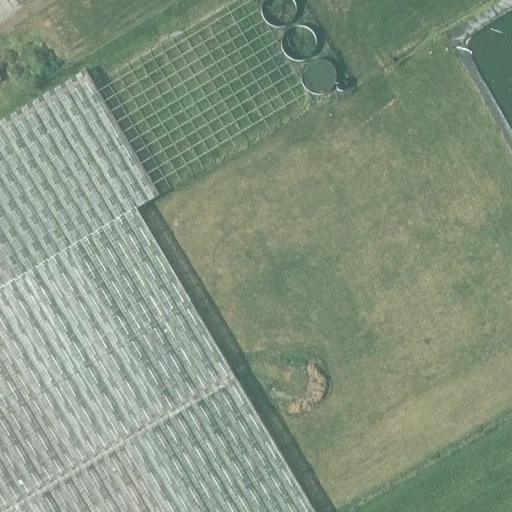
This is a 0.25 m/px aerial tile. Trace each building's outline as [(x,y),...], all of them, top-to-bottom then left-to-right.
[(0,511),(312,511),(134,212),(311,106),(249,0),(228,0),(90,84),(84,74),(0,123),(0,511)] [(4,0),(0,0),(0,10),(8,6),(4,0)] [(294,10),(296,3),(295,0),(255,0),(256,1),(257,9),(261,16),(265,20),(270,22),(273,23),(278,23),(282,22),(289,18),(292,14),(294,10)] [(319,46),(319,41),(319,36),(318,32),(313,26),(307,22),(303,21),(299,21),(294,21),(291,23),(285,27),(281,33),(279,41),(280,47),(282,51),(284,54),(287,57),(291,59),(298,61),(304,60),(312,57),(315,53),(317,50),(319,46)] [(341,84),(341,80),(340,73),(338,69),(336,66),(332,63),(329,61),(322,59),(315,60),(308,64),(305,67),(303,71),(302,75),(301,79),(302,86),(306,92),(311,97),(318,100),(326,99),(334,95),(337,93),(339,88),(341,84)]
